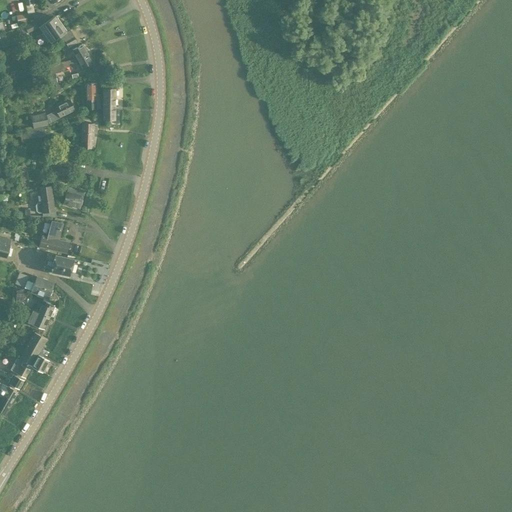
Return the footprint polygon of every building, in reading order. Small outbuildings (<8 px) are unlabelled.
[(25,14),(16,15),(18,25),(27,23),(25,14)] [(52,39),(62,32),(52,17),(39,26),(43,31),(46,29),(52,39)] [(23,34),(27,32),(37,27),(35,22),(31,24),(30,23),(24,26),(25,28),(21,29),(23,34)] [(77,42),(76,41),(69,31),(64,33),(58,37),(61,41),(63,39),(69,47),(77,42)] [(83,68),(92,63),(81,45),(73,50),(83,68)] [(40,67),(39,67),(40,73),(67,66),(66,61),(62,62),(40,67)] [(96,83),(86,83),(86,101),(96,101),(96,83)] [(103,88),(103,104),(103,119),(114,119),(114,96),(115,96),(115,91),(114,91),(114,88),(103,88)] [(51,122),(50,121),(74,110),(70,100),(55,106),(57,110),(47,115),(45,115),(45,113),(30,116),(33,128),(48,125),(48,124),(51,122)] [(97,133),(97,127),(94,127),(94,123),(83,123),(82,148),(93,148),(94,133),(97,133)] [(43,127),(31,129),(32,137),(45,134),(43,127)] [(44,179),(43,170),(36,171),(37,180),(44,179)] [(40,187),(41,202),(37,203),(35,206),(36,212),(38,213),(43,213),(54,211),(51,186),(40,187)] [(63,204),(79,208),(84,193),(67,188),(63,204)] [(42,236),(41,240),(32,238),(33,245),(67,254),(70,242),(58,240),(61,224),(51,221),(48,238),(42,236)] [(0,256),(6,258),(9,245),(0,243),(0,256)] [(43,269),(69,276),(70,276),(74,259),(47,253),(43,269)] [(48,299),(54,284),(36,277),(31,292),(48,299)] [(18,289),(14,298),(22,302),(26,293),(18,289)] [(42,304),(38,313),(49,317),(54,306),(45,302),(44,305),(42,304)] [(49,317),(38,313),(32,310),(27,322),(44,329),(49,317)] [(32,366),(38,355),(47,339),(34,332),(19,359),(32,366)] [(38,355),(32,366),(43,372),(49,361),(38,355)] [(25,378),(31,367),(12,356),(5,367),(25,378)] [(15,376),(10,384),(19,389),(24,381),(15,376)] [(0,383),(8,388),(9,386),(10,384),(0,378),(0,383)] [(0,394),(12,402),(17,393),(13,391),(14,389),(9,386),(8,388),(7,388),(0,383),(0,394)] [(0,413),(4,415),(12,402),(0,394),(0,413)]
